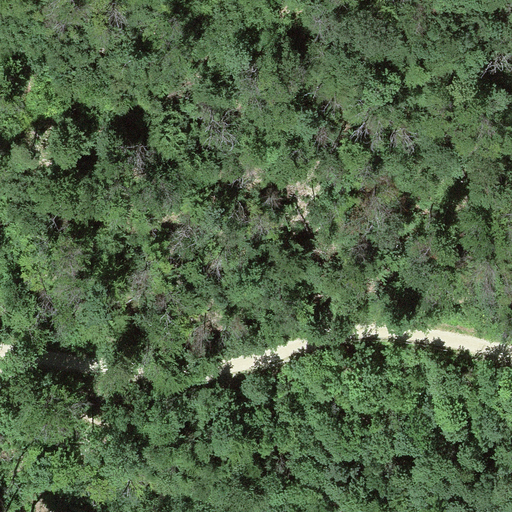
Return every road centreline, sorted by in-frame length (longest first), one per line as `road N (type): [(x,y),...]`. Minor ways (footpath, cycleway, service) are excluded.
road 1 (track): [(0,351),(125,370),(209,370),(337,333),(411,332),(511,354)]
road 2 (track): [(192,474),(0,485)]
